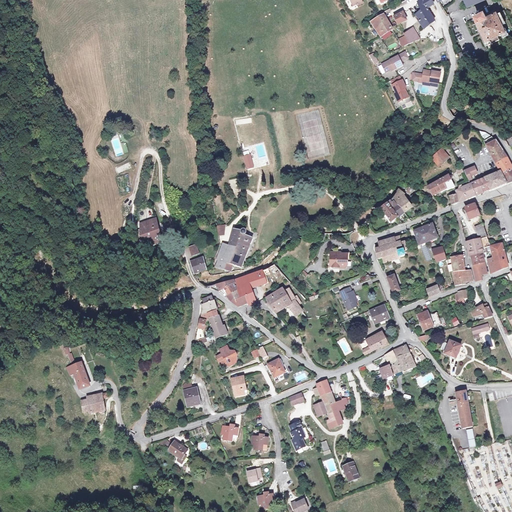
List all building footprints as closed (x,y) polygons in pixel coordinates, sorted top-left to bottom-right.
[(423,0),(418,3),(422,11),(427,8),(428,9),(434,5),(430,0),(423,0)] [(422,11),(416,15),(419,20),(418,21),(424,29),(436,21),(428,9),(427,8),(422,11)] [(379,15),(380,16),(370,21),(380,36),(392,30),(382,13),(379,15)] [(402,13),(394,18),(398,25),(407,20),(402,13)] [(485,14),(477,18),(479,23),(478,23),(487,43),(506,33),(497,14),(487,19),(485,14)] [(414,30),(404,35),(405,37),(399,41),(402,48),(420,39),(414,30)] [(406,53),(382,65),(386,73),(391,71),(395,69),(396,70),(404,66),(402,62),(409,59),(406,53)] [(373,54),(369,56),(374,64),(377,62),(373,54)] [(423,74),(420,74),(418,81),(418,82),(423,83),(423,81),(432,83),(433,82),(436,83),(436,84),(440,84),(442,74),(424,70),(423,74)] [(400,76),(391,81),(393,85),(393,86),(396,93),(395,94),(397,98),(399,97),(401,102),(409,98),(405,90),(407,89),(403,81),(402,81),(400,76)] [(412,113),(417,110),(413,101),(407,104),(412,113)] [(492,155),(502,151),(495,140),(493,138),(491,137),(483,141),(492,155)] [(447,156),(442,150),(431,160),(438,168),(449,159),(447,156)] [(496,163),(508,158),(502,151),(492,155),(496,163)] [(502,173),(511,169),(511,167),(508,158),(496,163),(501,172),(502,173)] [(473,167),(463,172),(464,174),(468,181),(472,179),(474,178),(473,175),(476,174),(473,167)] [(511,169),(502,173),(507,183),(511,181),(511,169)] [(478,181),(483,192),(507,183),(502,173),(501,172),(478,181)] [(449,175),(427,187),(432,195),(445,188),(446,191),(453,188),(454,186),(449,175)] [(475,196),(483,192),(478,181),(476,182),(469,184),(475,196)] [(469,184),(463,187),(467,199),(475,196),(469,184)] [(455,195),(458,202),(467,199),(463,187),(462,186),(460,186),(460,185),(458,186),(456,190),(454,190),(453,192),(455,195)] [(405,194),(399,190),(395,199),(404,212),(410,208),(402,197),(405,194)] [(455,195),(449,197),(451,205),(458,202),(455,195)] [(404,212),(395,199),(387,204),(397,217),(404,212)] [(397,217),(387,204),(382,207),(380,209),(381,210),(390,222),(397,217)] [(475,205),(465,208),(470,220),(480,216),(477,210),(475,205)] [(156,220),(140,224),(144,244),(161,239),(156,220)] [(431,225),(422,228),(427,241),(435,239),(431,225)] [(486,236),(483,225),(475,227),(479,239),(486,236)] [(422,228),(413,231),(418,244),(427,241),(422,228)] [(226,246),(223,245),(214,269),(217,270),(218,268),(224,271),(227,265),(241,270),(252,240),(248,238),(249,235),(249,233),(248,232),(245,232),(244,234),(243,234),(238,232),(236,232),(229,253),(224,251),(226,246)] [(393,237),(377,242),(379,248),(374,249),(378,259),(381,258),(383,264),(392,261),(392,262),(396,261),(396,260),(400,259),(400,257),(404,256),(403,251),(406,250),(404,242),(401,243),(399,237),(393,238),(393,237)] [(466,239),(464,239),(467,248),(468,248),(473,267),(485,264),(482,253),(480,246),(480,244),(476,245),(477,246),(473,247),(472,241),(467,241),(466,239)] [(191,256),(199,254),(196,244),(188,246),(191,256)] [(492,247),(490,247),(493,258),(495,262),(488,264),(491,273),(508,267),(503,248),(501,249),(500,244),(492,247)] [(441,248),(430,251),(435,263),(445,260),(441,248)] [(335,252),(330,252),(329,265),(331,265),(339,265),(339,267),(344,267),(345,266),(345,261),(346,261),(346,255),(347,254),(335,253),(335,252)] [(462,256),(450,259),(453,272),(465,270),(462,256)] [(202,259),(190,263),(194,275),(206,271),(202,259)] [(485,264),(473,267),(476,281),(482,279),(481,273),(486,271),(485,264)] [(271,266),(269,267),(270,269),(274,275),(275,273),(278,271),(273,265),(271,266)] [(239,277),(233,279),(236,285),(240,290),(244,297),(246,302),(247,304),(256,302),(250,287),(267,282),(265,275),(270,273),(269,270),(270,269),(269,267),(265,269),(259,272),(254,273),(248,274),(239,277)] [(470,269),(465,270),(453,272),(455,285),(465,283),(473,279),(470,269)] [(393,275),(386,278),(392,293),(399,290),(393,275)] [(236,285),(233,279),(217,283),(222,289),(236,285)] [(236,285),(222,289),(226,294),(240,290),(236,285)] [(436,286),(425,289),(428,296),(442,291),(441,285),(436,287),(436,286)] [(348,288),(339,292),(346,310),(356,306),(354,302),(350,292),(348,288)] [(283,289),(266,298),(272,308),(276,312),(288,304),(291,302),(285,292),(283,289)] [(240,290),(226,294),(224,295),(231,300),(233,299),(236,304),(246,302),(244,297),(240,290)] [(288,290),(285,292),(291,302),(288,304),(295,315),(301,311),(294,300),(288,290)] [(464,290),(457,292),(459,299),(466,297),(464,290)] [(212,296),(203,299),(204,305),(202,306),(203,311),(216,307),(212,296)] [(482,304),(470,309),(473,316),(481,313),(483,318),(492,316),(487,304),(485,305),(485,306),(486,308),(484,309),(482,304)] [(374,309),(369,311),(370,315),(368,315),(369,319),(372,318),(374,323),(387,317),(383,305),(374,308),(374,309)] [(218,314),(216,307),(203,311),(200,312),(197,325),(201,326),(203,327),(205,318),(208,317),(218,314)] [(426,312),(416,316),(421,329),(431,325),(431,327),(440,324),(435,312),(431,314),(427,316),(426,312)] [(218,314),(208,317),(215,337),(227,333),(226,329),(224,330),(218,314)] [(189,338),(191,325),(176,323),(174,335),(189,338)] [(486,323),(475,326),(477,332),(488,329),(486,323)] [(427,333),(416,336),(420,341),(428,336),(427,333)] [(365,340),(360,343),(364,351),(369,349),(370,350),(380,346),(380,347),(387,344),(382,334),(376,337),(375,334),(364,339),(365,340)] [(460,345),(449,340),(444,353),(454,357),(455,357),(457,357),(462,347),(460,346),(460,345)] [(228,350),(225,345),(220,348),(222,353),(220,354),(215,356),(219,365),(225,363),(226,365),(228,365),(234,362),(233,360),(234,356),(233,353),(232,354),(230,350),(228,350)] [(404,345),(393,350),(395,356),(396,360),(408,355),(404,345)] [(68,346),(64,348),(69,361),(73,359),(68,346)] [(262,346),(256,348),(261,358),(266,355),(262,346)] [(182,365),(187,353),(173,347),(168,359),(182,365)] [(395,356),(393,350),(384,353),(386,361),(380,363),(381,367),(381,368),(388,364),(388,363),(387,362),(396,360),(395,356)] [(408,355),(396,360),(387,362),(390,368),(391,372),(413,365),(408,355)] [(277,358),(267,363),(273,377),(284,372),(282,365),(281,366),(277,358)] [(84,362),(70,366),(73,373),(77,372),(82,388),(91,385),(84,362)] [(391,372),(390,368),(388,364),(381,368),(384,377),(392,374),(391,372)] [(166,390),(173,379),(160,371),(153,382),(166,390)] [(242,376),(231,379),(232,386),(234,386),(236,395),(243,393),(241,388),(244,388),(242,376)] [(326,379),(316,383),(318,387),(320,392),(323,401),(314,404),(318,415),(327,412),(337,410),(333,399),(326,379)] [(182,385),(181,387),(183,393),(190,391),(188,384),(182,385)] [(183,393),(182,393),(187,408),(200,404),(198,395),(196,395),(194,389),(190,391),(183,393)] [(464,390),(454,392),(461,427),(472,425),(464,390)] [(148,412),(156,402),(144,393),(136,404),(148,412)] [(301,393),(289,398),(292,405),(304,400),(301,393)] [(106,394),(88,396),(89,399),(90,409),(90,412),(105,410),(103,400),(107,400),(106,394)] [(347,394),(333,399),(337,410),(344,406),(343,403),(350,400),(347,394)] [(337,410),(327,412),(330,418),(328,419),(331,426),(342,422),(339,416),(340,415),(337,410)] [(300,422),(291,426),(293,432),(291,433),(295,441),(293,441),(296,450),(305,446),(302,438),(304,437),(301,429),(303,428),(300,422)] [(235,426),(231,425),(230,428),(227,427),(228,427),(223,425),(221,434),(225,436),(223,440),(231,442),(233,435),(237,436),(238,430),(234,429),(235,426)] [(476,445),(472,427),(465,428),(469,446),(476,445)] [(256,437),(252,437),(251,446),(255,446),(255,452),(263,452),(263,446),(267,446),(268,438),(264,438),(264,436),(259,436),(259,438),(256,438),(256,437)] [(185,449),(174,440),(167,448),(178,456),(180,458),(182,454),(184,453),(182,452),(185,449)] [(323,455),(330,454),(327,440),(320,442),(323,455)] [(355,463),(345,467),(351,483),(361,479),(355,463)] [(253,471),(247,472),(250,482),(259,480),(258,477),(260,477),(262,476),(260,469),(253,471)] [(263,495),(258,496),(260,505),(264,505),(265,508),(272,507),(271,501),(275,500),(273,493),(269,494),(269,492),(264,493),(265,495),(263,496),(263,495)] [(301,499),(292,503),(295,510),(299,508),(300,511),(307,508),(308,507),(304,497),(301,499)]
